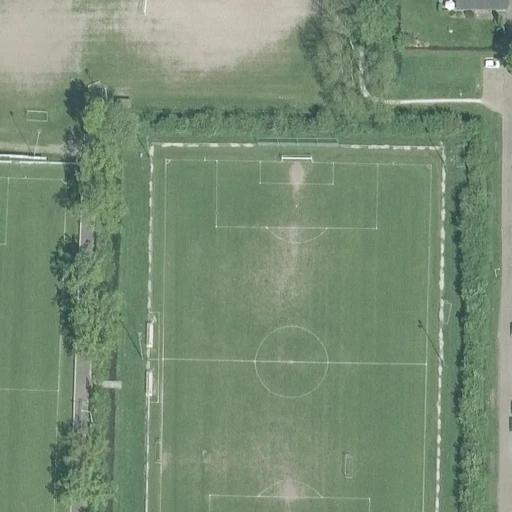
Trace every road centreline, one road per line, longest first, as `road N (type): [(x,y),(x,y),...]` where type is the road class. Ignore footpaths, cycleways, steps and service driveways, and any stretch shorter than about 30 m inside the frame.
road 1 (residential): [(506,511),(509,276)]
road 2 (residential): [(509,276),(508,88)]
